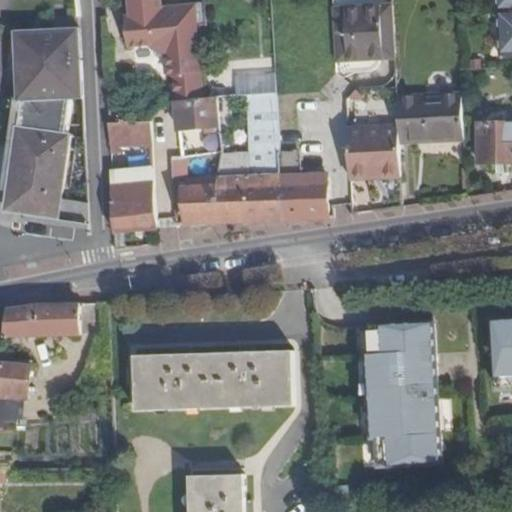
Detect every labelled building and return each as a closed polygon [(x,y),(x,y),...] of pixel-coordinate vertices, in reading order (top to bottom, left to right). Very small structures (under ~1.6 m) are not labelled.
[(164,0),(131,0),(133,19),(129,19),(132,49),(154,48),(154,50),(155,50),(156,59),(166,58),(166,60),(168,59),(170,79),(175,78),(176,104),(207,101),(201,26),(207,26),(205,4),(165,7),(164,0)] [(511,0),(497,0),(498,13),(511,12),(511,0)] [(394,8),(335,11),(337,63),(362,63),(362,58),(373,58),(373,62),(397,61),(394,8)] [(511,12),(498,13),(501,58),(511,57),(511,12)] [(53,21),(54,32),(81,30),(81,20),(53,21)] [(66,137),(71,101),(73,82),(84,82),(81,30),(54,32),(16,35),(16,65),(29,64),(24,104),(13,187),(10,212),(43,216),(60,219),(63,201),(72,138),(66,137)] [(18,104),(24,104),(29,64),(16,65),(18,104)] [(245,83),(245,97),(248,97),(251,97),(279,96),(278,81),(245,83)] [(73,82),(71,101),(84,101),(84,82),(73,82)] [(285,225),(283,177),(282,153),(279,96),(251,97),(252,113),(248,113),(250,156),(240,156),(243,228),(285,225)] [(220,99),(222,128),(234,127),(233,97),(220,99)] [(401,129),(402,144),(466,141),(463,97),(400,99),(401,129)] [(176,104),(178,133),(222,128),(220,99),(207,101),(176,104)] [(111,125),(113,159),(121,159),(120,146),(155,145),(153,123),(111,125)] [(511,125),(480,126),(481,164),(511,163),(511,125)] [(352,132),(353,174),(383,173),(383,180),(403,179),(402,144),(401,129),(352,132)] [(302,153),(282,153),(283,177),(303,176),(302,153)] [(222,188),(224,229),(243,228),(240,156),(225,157),(221,177),(222,188)] [(188,161),(180,161),(175,162),(176,183),(188,182),(188,161)] [(159,230),(156,172),(114,175),(118,233),(159,230)] [(333,222),(333,220),(329,175),(303,176),(283,177),(285,225),(333,222)] [(190,231),(224,229),(222,188),(188,190),(190,231)] [(60,219),(90,223),(89,205),(63,201),(60,219)] [(292,264),(253,265),(253,286),(292,285),(292,264)] [(80,334),(80,303),(39,305),(9,311),(6,334),(80,334)] [(105,358),(115,358),(113,304),(104,305),(105,358)] [(511,320),(495,321),(498,390),(511,389),(511,320)] [(431,322),(368,325),(370,354),(364,354),(369,437),(374,437),(376,466),(438,463),(434,378),(427,378),(427,367),(433,367),(431,322)] [(295,352),(137,358),(140,410),(297,405),(295,352)] [(3,364),(2,375),(0,392),(0,426),(17,428),(18,417),(24,418),(26,395),(29,396),(32,367),(3,364)] [(14,454),(0,452),(0,469),(12,470),(14,454)] [(246,511),(246,476),(192,478),(192,511),(246,511)]
